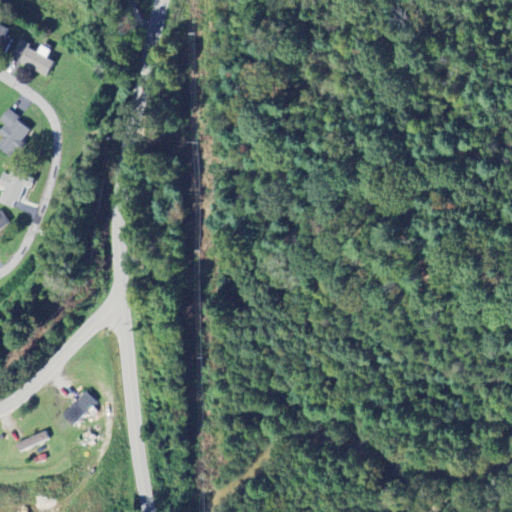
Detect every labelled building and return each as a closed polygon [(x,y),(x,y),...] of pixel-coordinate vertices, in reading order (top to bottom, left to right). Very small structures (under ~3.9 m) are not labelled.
[(9,40),(3,38),(6,30),(0,27),(0,52),(4,54),(9,40)] [(52,63),(45,60),(49,52),(39,47),(37,52),(17,43),(10,60),(46,76),(52,63)] [(0,137),(2,139),(0,142),(0,152),(10,160),(31,133),(16,122),(18,118),(7,110),(0,119),(0,123),(3,126),(0,130),(0,137)] [(0,199),(0,205),(15,210),(22,187),(30,189),(32,182),(2,173),(0,178),(0,188),(3,189),(0,199)] [(0,232),(8,227),(0,213),(0,232)] [(95,405),(84,394),(60,417),(70,428),(95,405)] [(14,445),(17,453),(45,442),(42,434),(14,445)]
